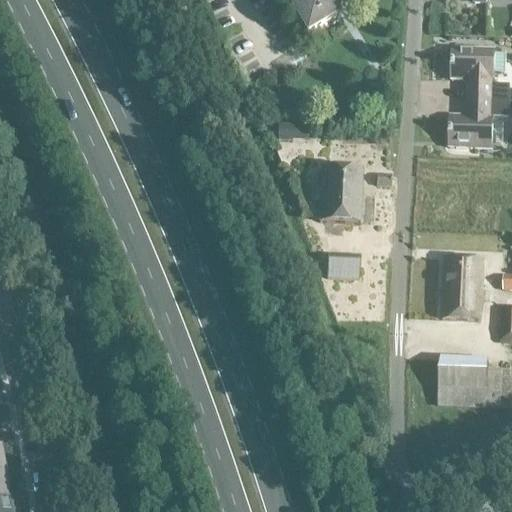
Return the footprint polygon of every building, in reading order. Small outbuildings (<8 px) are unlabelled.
[(285,0),(306,36),(336,19),(332,12),(346,4),(347,6),(357,0),(285,0)] [(467,101),(508,103),(509,87),(493,87),(494,53),(452,51),(451,83),(463,83),(468,88),(467,101)] [(508,103),(467,101),(467,115),(462,119),(450,119),(449,150),(491,152),(492,120),(508,121),(508,103)] [(309,128),(270,127),(269,136),(300,137),(299,144),(309,145),(309,128)] [(321,171),(320,191),(313,190),(313,204),(320,204),(319,224),(360,226),(362,173),(321,171)] [(390,190),(390,178),(377,177),(376,190),(390,190)] [(373,283),(374,259),(361,258),(361,257),(328,256),(327,282),(360,284),(360,283),(373,283)] [(445,263),(443,322),(481,324),(484,264),(445,263)] [(511,278),(503,278),(503,293),(511,292),(511,278)] [(511,346),(511,308),(501,308),(500,346),(511,346)] [(439,360),(437,410),(486,412),(486,411),(501,412),(502,372),(488,371),(488,362),(439,360)] [(5,479),(0,479),(0,506),(10,505),(5,479)]
